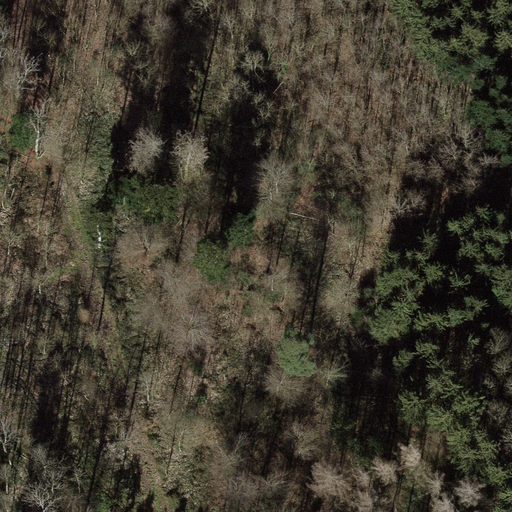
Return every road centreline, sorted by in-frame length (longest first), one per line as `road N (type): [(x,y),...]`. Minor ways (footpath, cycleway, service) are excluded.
road 1 (track): [(14,0),(155,511)]
road 2 (track): [(202,511),(232,419),(308,316),(402,252),(511,195)]
